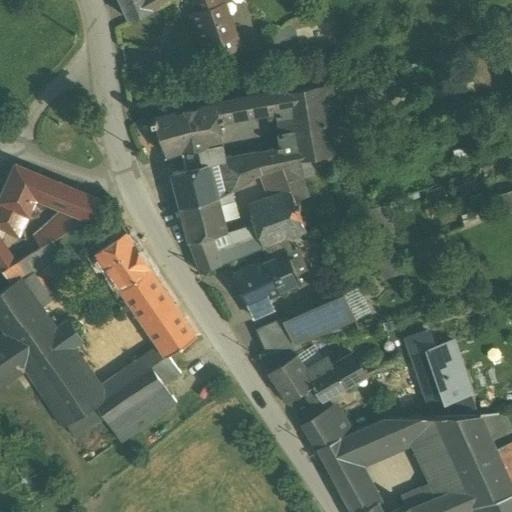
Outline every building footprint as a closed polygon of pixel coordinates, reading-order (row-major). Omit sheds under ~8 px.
[(133,0),(124,6),(131,21),(172,0),(133,0)] [(195,0),(200,11),(192,13),(208,58),(237,49),(221,5),(227,2),(226,0),(195,0)] [(511,34),(501,39),(511,67),(511,34)] [(425,72),(341,84),(341,81),(320,85),(323,103),(427,88),(425,72)] [(320,85),(237,99),(217,103),(219,119),(276,109),(278,117),(324,110),(323,103),(320,85)] [(176,112),(154,118),(130,126),(145,163),(182,150),(183,152),(224,144),(219,119),(217,103),(176,112)] [(324,110),(278,117),(280,133),(327,125),(324,110)] [(283,149),(227,159),(218,161),(227,193),(231,191),(260,175),(275,165),(282,164),(301,160),(332,155),(327,125),(280,133),(283,149)] [(224,144),(183,152),(186,169),(211,163),(218,161),(227,159),(224,144)] [(332,155),(301,160),(303,168),(308,173),(334,168),(332,155)] [(301,160),(282,164),(286,175),(287,179),(308,173),(303,168),(301,160)] [(227,193),(218,161),(211,163),(219,198),(227,193)] [(186,169),(172,173),(181,208),(219,198),(211,163),(186,169)] [(275,165),(260,175),(264,183),(286,175),(282,164),(275,165)] [(74,190),(16,167),(15,167),(0,201),(28,214),(36,197),(65,208),(66,208),(74,190)] [(286,175),(264,183),(270,199),(250,206),(259,235),(263,248),(265,247),(264,245),(288,237),(306,230),(287,179),(286,175)] [(101,201),(74,190),(66,208),(90,217),(91,216),(101,201)] [(227,193),(219,198),(221,205),(232,202),(235,202),(231,191),(227,193)] [(219,198),(181,208),(190,242),(211,236),(228,232),(225,220),(221,205),(219,198)] [(28,214),(0,201),(0,218),(22,229),(24,224),(27,223),(30,218),(28,214)] [(232,202),(221,205),(225,220),(236,218),(232,202)] [(65,208),(43,229),(48,235),(38,243),(41,248),(51,241),(90,217),(66,208),(65,208)] [(22,229),(0,218),(0,227),(18,236),(22,229)] [(384,219),(363,224),(367,239),(388,234),(384,219)] [(196,336),(127,234),(92,258),(92,263),(98,272),(104,272),(106,271),(159,346),(166,356),(168,355),(196,336)] [(259,235),(217,250),(222,264),(263,248),(259,235)] [(211,236),(190,242),(202,272),(222,264),(217,250),(216,249),(211,236)] [(288,237),(264,245),(265,247),(263,248),(268,259),(254,265),(266,296),(268,295),(300,282),(296,274),(289,255),(287,251),(292,249),(288,237)] [(0,261),(10,255),(0,240),(0,261)] [(60,255),(51,241),(41,248),(16,263),(3,272),(11,285),(32,272),(60,255)] [(306,270),(298,251),(289,255),(296,274),(306,270)] [(10,255),(0,261),(0,267),(3,272),(16,263),(10,255)] [(396,256),(379,260),(384,278),(401,273),(396,256)] [(254,265),(235,272),(252,316),(273,307),(268,295),(266,296),(254,265)] [(58,332),(42,308),(52,302),(32,272),(11,285),(0,291),(0,326),(5,334),(0,337),(0,358),(13,350),(64,426),(67,424),(108,398),(100,386),(99,387),(80,359),(72,345),(79,340),(69,325),(58,332)] [(343,297),(286,322),(295,340),(309,336),(353,317),(343,297)] [(279,320),(256,330),(264,349),(295,340),(286,322),(281,324),(279,320)] [(434,417),(478,415),(454,342),(435,348),(429,332),(407,340),(434,417)] [(159,346),(100,386),(108,398),(67,424),(76,438),(105,418),(121,441),(177,403),(165,385),(180,374),(168,355),(166,356),(159,346)] [(366,374),(357,353),(312,379),(315,384),(323,396),(323,397),(366,374)] [(297,355),(269,372),(288,401),(303,391),(315,384),(312,379),(297,355)] [(315,384),(303,391),(312,404),(323,397),(323,396),(315,384)] [(328,409),(303,425),(318,449),(334,441),(352,433),(337,409),(331,414),(328,409)] [(499,414),(480,415),(496,449),(511,441),(499,414)] [(465,486),(474,505),(479,504),(511,492),(511,484),(496,449),(480,415),(478,415),(434,417),(441,431),(465,486)] [(352,433),(334,441),(318,449),(332,474),(354,462),(409,437),(412,443),(441,431),(434,417),(418,417),(384,419),(352,433)] [(441,431),(412,443),(436,498),(465,486),(441,431)] [(511,441),(496,449),(511,484),(511,441)] [(354,462),(332,474),(339,487),(361,475),(354,462)] [(361,475),(339,487),(352,511),(359,511),(377,502),(361,475)] [(427,502),(408,511),(463,511),(470,509),(475,507),(474,505),(465,486),(436,498),(427,502)] [(420,488),(401,497),(405,506),(408,511),(427,502),(420,488)] [(511,511),(511,492),(479,504),(482,511),(511,511)] [(382,511),(377,502),(359,511),(408,511),(405,506),(393,511),(382,511)]
